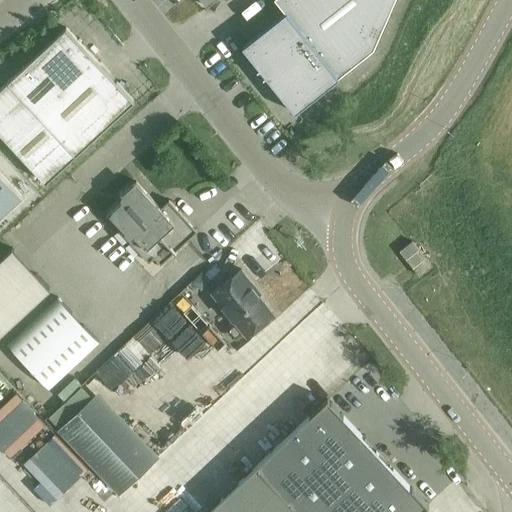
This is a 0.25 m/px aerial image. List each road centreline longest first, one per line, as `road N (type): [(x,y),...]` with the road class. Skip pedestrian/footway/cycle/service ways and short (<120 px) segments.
road 1 (unclassified): [(342,226),(275,182),(128,0)]
road 2 (tertiary): [(511,477),(355,283),(340,246),(342,226)]
road 3 (tertiary): [(342,226),(363,183),(447,108),(508,0)]
